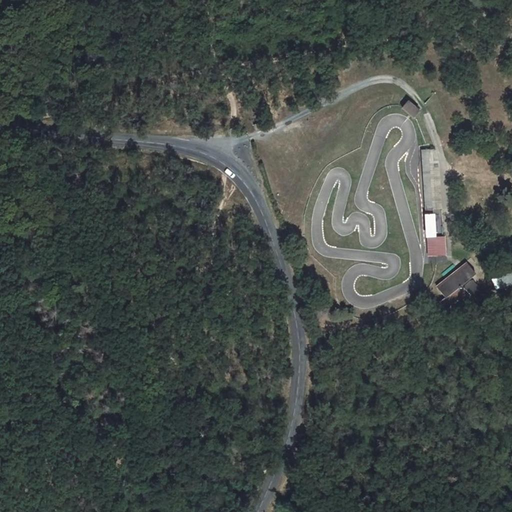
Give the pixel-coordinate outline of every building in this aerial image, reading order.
[(408,101),(402,108),(413,118),(419,112),(408,101)] [(442,209),(439,163),(436,150),(433,150),(432,149),(429,149),(432,210),(442,209)] [(435,236),(428,236),(429,255),(445,255),(444,236),(435,236)] [(475,274),(466,262),(436,286),(445,297),(438,302),(444,310),(464,295),(458,288),(475,274)] [(511,271),(496,278),(499,288),(511,283),(511,271)] [(478,288),(471,281),(464,288),(471,295),(477,289),(478,288)] [(480,293),(477,289),(471,295),(474,298),(480,293)]
